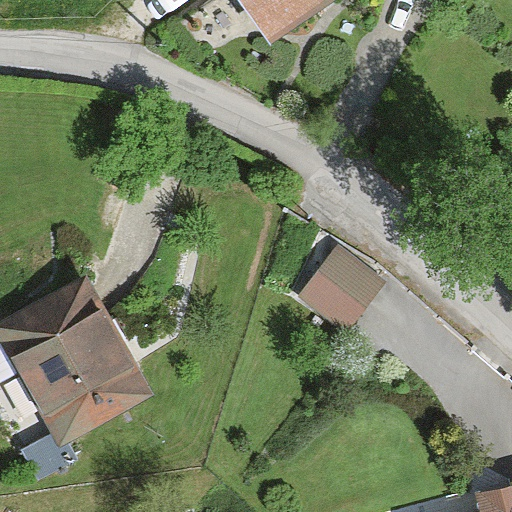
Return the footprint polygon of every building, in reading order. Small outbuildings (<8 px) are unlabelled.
[(203,42),(242,27),(232,0),(198,0),(189,3),(203,42)] [(254,0),(270,22),(305,0),(254,0)] [(382,286),(337,252),(301,299),(346,334),(382,286)] [(4,321),(28,365),(62,426),(141,382),(84,277),(4,321)] [(4,321),(0,313),(0,379),(28,365),(4,321)] [(484,506),(462,511),(511,511),(511,478),(479,488),(484,506)]
